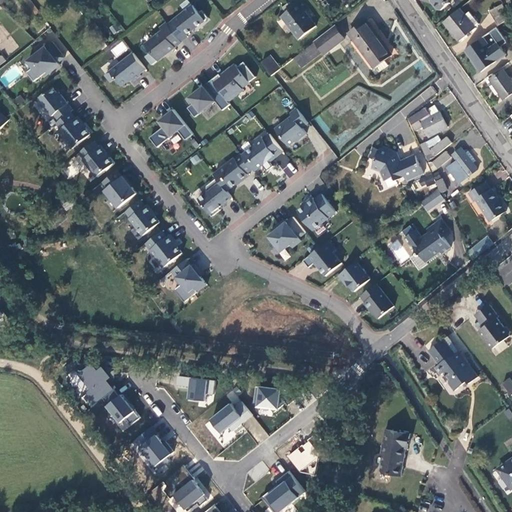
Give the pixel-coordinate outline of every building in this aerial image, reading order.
[(196,7),(190,0),(189,0),(166,19),(179,36),(185,31),(184,29),(206,12),(200,4),(196,7)] [(297,33),(314,20),(303,6),(306,3),(303,0),(286,0),(283,2),(285,6),(280,10),(297,33)] [(493,0),(486,4),(494,20),(507,10),(500,0),(493,0)] [(464,10),(458,3),(442,16),(457,35),(473,22),(473,21),(477,18),(467,6),(464,10)] [(369,63),(373,69),(386,60),(381,54),(388,48),(364,14),(347,27),(371,61),(369,63)] [(166,19),(164,17),(157,22),(160,25),(143,38),(149,46),(143,51),(150,59),(166,46),(167,47),(174,42),(173,41),(179,36),(166,19)] [(494,20),(462,44),(479,66),(504,47),(498,40),(505,35),(494,20)] [(323,48),(337,37),(342,33),(333,22),(293,52),(300,61),(321,46),(323,48)] [(62,52),(49,36),(43,41),(41,38),(32,45),(34,48),(25,55),(37,71),(47,64),(49,66),(57,59),(55,57),(62,52)] [(143,63),(131,47),(103,69),(109,77),(113,73),(119,80),(129,73),(131,75),(138,70),(137,68),(143,63)] [(259,56),(268,67),(277,60),(268,50),(259,56)] [(217,69),(209,74),(226,96),(241,84),(240,82),(253,71),(242,56),(235,61),(233,59),(219,70),(217,69)] [(268,67),(269,69),(278,62),(277,60),(268,67)] [(494,69),(493,67),(484,74),(494,88),(497,87),(501,93),(511,85),(511,81),(501,65),(494,69)] [(192,97),(186,102),(192,111),(213,96),(221,104),(228,98),(209,74),(187,92),(192,97)] [(50,82),(47,78),(33,89),(36,93),(50,82)] [(70,104),(56,86),(54,88),(50,82),(36,93),(50,110),(51,109),(57,115),(68,106),(70,104)] [(427,99),(436,93),(431,86),(422,93),(427,99)] [(425,103),(407,114),(415,127),(423,123),(429,132),(447,122),(436,105),(435,105),(433,101),(427,105),(425,103)] [(161,121),(147,132),(155,142),(176,126),(182,133),(190,127),(171,103),(157,115),(161,121)] [(306,117),(295,103),(288,108),(290,111),(273,124),(286,140),(296,133),(297,133),(304,128),(300,122),(306,117)] [(81,118),(75,111),(73,113),(68,106),(57,115),(54,117),(59,123),(56,126),(70,143),(88,129),(80,119),(81,118)] [(281,146),(267,128),(261,133),(259,131),(251,137),(253,139),(243,148),(255,163),(266,155),(267,156),(281,146)] [(419,140),(426,156),(450,138),(447,134),(439,139),(435,134),(419,140)] [(104,147),(98,140),(96,142),(91,136),(77,147),(82,153),(81,154),(94,171),(111,158),(103,148),(104,147)] [(421,167),(413,149),(397,157),(391,145),(378,141),(376,144),(370,142),(367,152),(373,154),(370,161),(379,165),(383,174),(392,170),(395,174),(402,170),(405,175),(421,167)] [(458,144),(451,150),(455,156),(447,163),(458,177),(475,164),(470,158),(472,156),(466,147),(463,150),(458,144)] [(444,146),(430,157),(436,163),(449,153),(444,146)] [(251,163),(239,148),(233,154),(232,153),(215,166),(228,183),(238,175),(239,176),(246,170),(244,168),(251,163)] [(289,177),(297,170),(283,153),(274,159),(289,177)] [(193,165),(201,161),(197,154),(189,158),(193,165)] [(127,177),(122,170),(119,171),(115,165),(101,176),(105,182),(103,185),(116,202),(134,188),(126,178),(127,177)] [(225,185),(228,183),(215,166),(212,169),(214,173),(225,185)] [(225,185),(214,173),(205,180),(204,187),(196,193),(210,211),(219,204),(217,202),(230,192),(225,185)] [(440,174),(434,177),(439,188),(445,185),(440,174)] [(489,216),(505,205),(490,183),(488,185),(483,178),(467,188),(473,195),(474,194),(489,216)] [(418,196),(423,201),(432,193),(428,188),(418,196)] [(334,206),(319,189),(312,195),(310,192),(304,198),(305,199),(296,206),(311,225),(334,206)] [(432,193),(423,201),(428,207),(437,200),(432,193)] [(143,201),(138,195),(123,206),(128,212),(127,213),(140,230),(157,217),(149,207),(150,206),(145,199),(143,201)] [(303,227),(291,212),(285,217),(283,214),(274,221),(276,224),(266,231),(279,247),(288,239),(290,242),(299,235),(297,232),(303,227)] [(439,213),(432,219),(434,223),(443,236),(451,230),(439,213)] [(443,236),(434,223),(420,233),(414,225),(403,233),(407,239),(410,240),(417,250),(420,249),(425,255),(438,246),(440,248),(448,243),(443,236)] [(159,225),(144,238),(154,252),(161,262),(180,248),(172,237),(174,236),(168,228),(164,232),(159,225)] [(493,238),(487,231),(466,247),(470,256),(493,238)] [(327,235),(301,255),(306,262),(313,257),(323,271),(340,258),(331,247),(334,244),(327,235)] [(204,279),(195,267),(197,265),(191,258),(189,260),(184,254),(169,265),(174,271),(172,273),(178,280),(180,278),(187,287),(192,282),(195,286),(204,279)] [(368,274),(354,256),(336,270),(341,277),(343,275),(352,286),(368,274)] [(392,301),(374,279),(359,291),(363,297),(362,297),(368,305),(369,304),(376,313),(392,301)] [(500,317),(490,305),(482,311),(491,323),(485,327),(480,331),(494,349),(511,336),(510,335),(511,333),(508,328),(504,327),(498,319),(500,317)] [(476,315),(485,327),(491,323),(482,311),(476,315)] [(449,337),(445,340),(456,355),(460,351),(449,337)] [(479,377),(463,356),(457,361),(454,356),(456,355),(445,340),(429,351),(440,365),(435,368),(441,375),(444,372),(449,379),(449,383),(455,391),(463,385),(468,381),(470,383),(479,377)] [(460,351),(456,355),(454,356),(457,361),(463,356),(460,351)] [(92,410),(101,403),(122,432),(139,419),(100,366),(95,370),(89,362),(68,378),(92,410)] [(206,394),(213,395),(215,380),(177,376),(176,386),(187,387),(186,400),(205,401),(206,394)] [(511,380),(510,378),(503,383),(511,394),(511,380)] [(279,410),(280,401),(278,401),(279,388),(254,386),(252,408),(279,410)] [(225,395),(230,401),(204,425),(216,438),(228,426),(233,431),(253,414),(231,390),(225,395)] [(267,435),(251,417),(243,423),(259,442),(267,435)] [(153,427),(131,442),(151,469),(172,454),(153,427)] [(412,433),(387,429),(382,454),(385,458),(382,470),(384,473),(402,476),(404,466),(402,465),(404,457),(406,455),(407,448),(409,448),(412,433)] [(308,440),(286,455),(298,471),(319,456),(308,440)] [(511,459),(499,469),(511,488),(511,459)] [(188,472),(183,466),(162,484),(184,511),(189,511),(211,495),(195,476),(203,470),(197,464),(188,472)] [(271,511),(281,511),(307,492),(289,470),(278,479),(281,482),(260,498),(271,511)]
